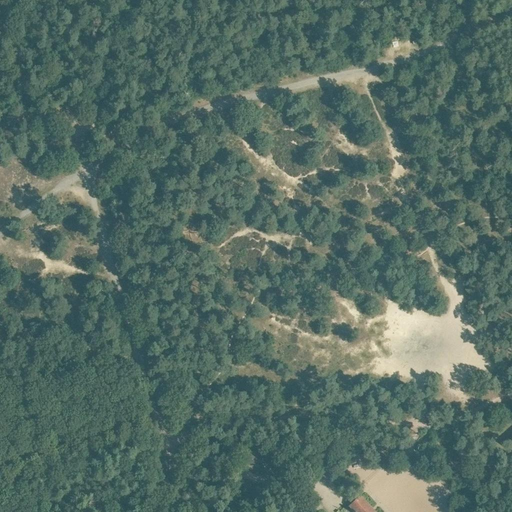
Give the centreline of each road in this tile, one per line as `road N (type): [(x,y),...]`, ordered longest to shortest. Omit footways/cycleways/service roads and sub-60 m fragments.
road 1 (track): [(87,168),(218,104),(395,59),(511,16)]
road 2 (track): [(511,397),(442,428),(153,417)]
road 3 (track): [(153,417),(87,168)]
road 4 (track): [(153,417),(114,409),(0,449)]
